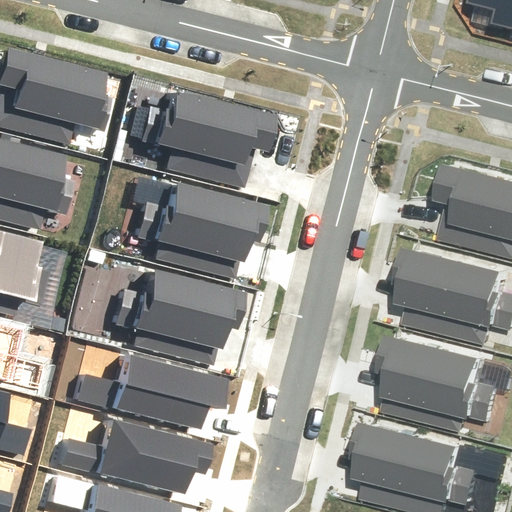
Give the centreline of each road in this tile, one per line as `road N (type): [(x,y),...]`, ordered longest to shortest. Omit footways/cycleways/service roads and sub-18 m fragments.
road 1 (residential): [(377,73),(268,511)]
road 2 (residential): [(89,0),(377,73)]
road 3 (residential): [(377,73),(511,109)]
